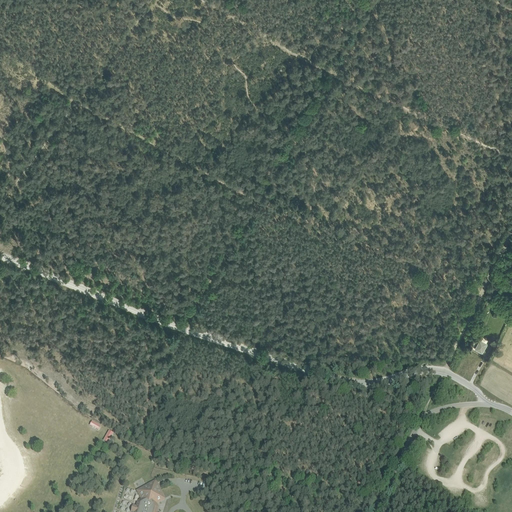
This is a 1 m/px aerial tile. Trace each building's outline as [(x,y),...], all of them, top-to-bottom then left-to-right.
[(480,340),(475,349),(480,352),(480,353),(482,353),(483,352),(487,344),(480,340)] [(92,421),(90,425),(98,430),(100,426),(92,421)] [(106,437),(104,439),(108,441),(112,433),(110,432),(109,431),(106,437)] [(156,511),(158,507),(156,503),(164,499),(155,482),(138,491),(143,501),(139,503),(136,511),(156,511)] [(124,502),(132,504),(134,494),(127,492),(124,502)]
